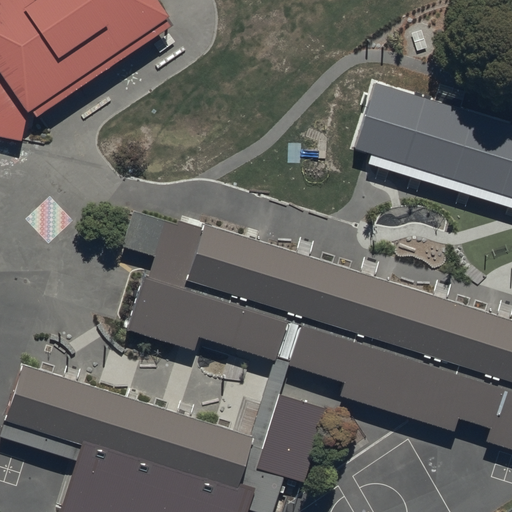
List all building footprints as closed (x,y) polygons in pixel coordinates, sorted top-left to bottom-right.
[(0,0),(0,133),(22,138),(30,102),(164,14),(154,0),(0,0)] [(354,141),(511,189),(511,121),(373,79),(354,141)] [(282,177),(241,166),(236,183),(277,194),(282,177)] [(483,435),(511,444),(511,313),(198,213),(196,220),(174,213),(173,218),(131,204),(120,239),(152,249),(128,323),(190,343),(196,327),(345,375),(341,388),(450,424),(455,410),(488,421),(483,435)] [(236,475),(250,430),(20,359),(3,415),(79,438),(57,508),(71,511),(242,511),(252,480),(236,475)] [(327,403),(277,388),(255,461),(305,476),(327,403)]
